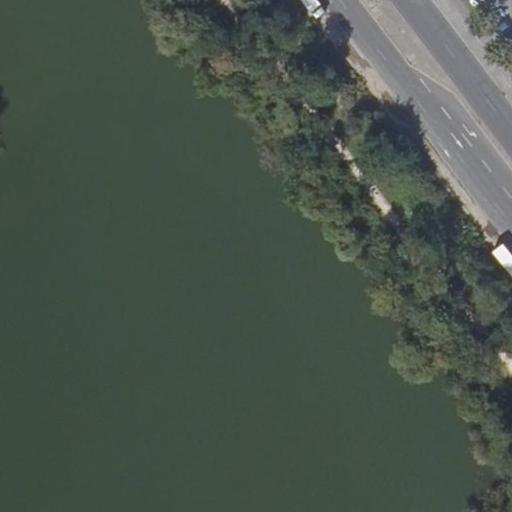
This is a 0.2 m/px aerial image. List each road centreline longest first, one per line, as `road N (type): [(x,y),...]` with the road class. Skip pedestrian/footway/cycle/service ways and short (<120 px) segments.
road 1 (primary): [(335,0),(511,231)]
road 2 (primary): [(511,140),(404,0)]
